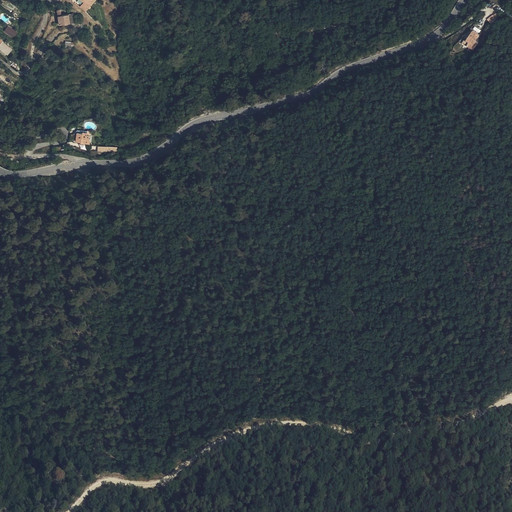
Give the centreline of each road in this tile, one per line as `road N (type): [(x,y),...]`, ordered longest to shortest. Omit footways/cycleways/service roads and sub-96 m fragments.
road 1 (track): [(511,398),(466,421),(364,437),(309,424),(243,432),(166,481),(94,486),(71,511)]
road 2 (tertiary): [(464,0),(437,34),(351,66),(310,93),(193,123),(139,161),(80,164)]
road 3 (residential): [(80,164),(28,153),(64,140),(59,127),(0,141)]
